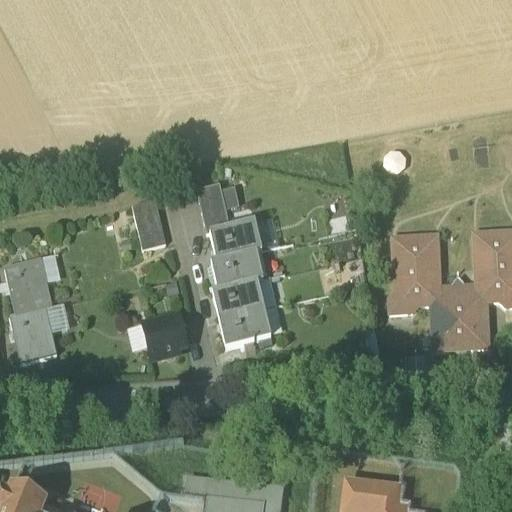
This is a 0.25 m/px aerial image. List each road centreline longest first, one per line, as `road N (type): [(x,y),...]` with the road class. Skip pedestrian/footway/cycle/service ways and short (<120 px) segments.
road 1 (residential): [(220,397),(511,386)]
road 2 (residential): [(0,407),(220,397)]
road 3 (residential): [(220,397),(177,217)]
